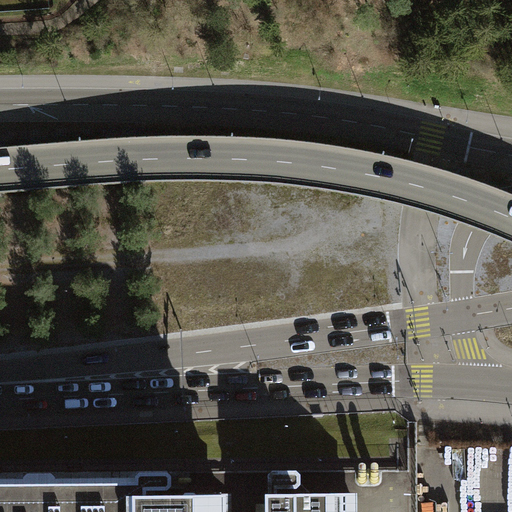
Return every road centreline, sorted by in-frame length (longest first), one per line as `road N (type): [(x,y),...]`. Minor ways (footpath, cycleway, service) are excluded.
road 1 (primary): [(511,218),(392,179),(289,163),(198,158),(0,170)]
road 2 (primary): [(511,155),(311,115),(0,104)]
road 3 (primary): [(0,402),(492,384)]
road 4 (primary): [(0,372),(463,316)]
road 5 (track): [(0,267),(294,242),(407,183)]
road 6 (primary): [(511,198),(484,213),(469,236),(463,316)]
